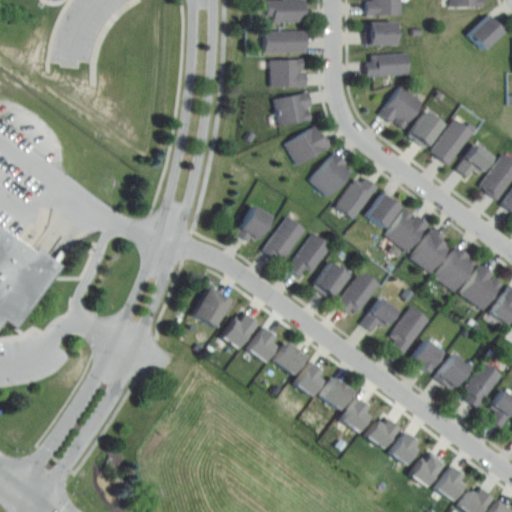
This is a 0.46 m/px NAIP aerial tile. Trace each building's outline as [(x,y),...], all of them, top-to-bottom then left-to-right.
[(303,0),(304,19),(270,20),(270,13),(265,13),(265,0),(303,0)] [(399,0),(399,13),(365,13),(365,0),(399,0)] [(501,26),(479,48),(464,32),(483,13),(484,15),(487,12),(501,26)] [(391,42),(364,42),(364,19),(391,19),(391,42)] [(303,49),(263,50),(263,29),(303,28),(303,49)] [(406,73),(364,74),(364,61),(370,61),(369,54),(405,51),(406,73)] [(299,67),(297,67),(297,69),(303,69),(303,85),(269,85),(268,58),(299,58),(299,67)] [(421,101),(402,126),(396,121),(398,118),(395,115),(390,121),(379,113),(400,85),(421,101)] [(307,117),(276,123),(271,98),(298,93),(298,91),(305,90),(307,105),(301,106),(302,109),(305,109),(307,117)] [(442,123),(425,146),(407,132),(424,109),(442,123)] [(470,129),(446,162),(428,149),(452,116),(470,129)] [(282,142),(311,125),(315,131),(318,130),(326,143),(293,162),(282,142)] [(489,154),(478,170),(473,166),(466,174),(455,165),(472,142),(489,154)] [(343,160),(341,162),(349,169),(326,194),(308,177),(333,150),(343,160)] [(511,159),(511,171),(493,197),(482,188),(484,186),(478,182),(502,151),(511,159)] [(375,183),(351,216),(334,204),(354,176),(359,180),(363,175),(375,183)] [(511,209),(500,201),(511,183),(511,209)] [(398,199),(380,225),(362,213),(378,191),(380,193),(383,188),(398,199)] [(253,206),(268,215),(254,239),(248,236),(247,238),(235,230),(238,224),(240,225),(252,205),(253,206)] [(411,213),(408,216),(411,218),(414,213),(427,222),(423,228),(421,227),(405,249),(384,234),(403,207),(411,213)] [(284,215),(302,228),(281,257),(275,252),(272,257),(260,248),(284,215)] [(12,322),(12,321),(49,271),(57,261),(34,244),(31,247),(0,224),(0,315),(1,314),(12,322)] [(443,235),(439,239),(447,245),(428,271),(408,256),(431,226),(443,235)] [(310,231),(327,244),(307,271),(301,267),(296,274),(285,266),(310,231)] [(466,254),(465,256),(473,262),(452,289),(432,274),(455,245),(466,254)] [(344,274),(329,294),(328,295),(311,284),(326,261),(344,274)] [(489,272),(486,276),(489,279),(491,276),(499,282),(479,308),(457,291),(479,263),(489,272)] [(375,282),(354,311),(348,306),(345,311),(333,303),(357,269),(375,282)] [(511,284),(511,310),(503,322),(488,310),(509,282),(511,284)] [(229,299),(222,312),(218,310),(210,324),(189,312),(204,285),(229,299)] [(392,309),(380,325),(376,322),(370,329),(360,321),(377,297),(393,308),(392,309)] [(426,316),(401,350),(390,342),(394,337),(388,333),(409,304),(426,316)] [(253,318),(231,347),(216,336),(233,314),(236,316),(242,310),(253,318)] [(271,332),(266,338),(271,342),(269,344),(271,346),(259,361),(242,349),(260,325),(271,332)] [(439,350),(425,370),(414,362),(415,360),(409,356),(423,338),(439,350)] [(295,347),(293,349),(302,356),(289,373),(270,359),(285,339),(295,347)] [(465,366),(449,386),(444,382),(443,383),(433,376),(451,351),(466,363),(465,366)] [(319,367),(314,373),(320,377),(308,393),(291,380),(308,358),(319,367)] [(497,373),(473,406),(461,398),(465,393),(460,389),(479,362),(497,373)] [(350,390),(337,408),(317,393),(330,375),(350,390)] [(504,387),(511,393),(511,412),(506,421),(488,409),(504,387)] [(364,403),(363,405),(364,405),(360,410),(364,413),(363,414),(365,416),(352,431),(336,419),(354,396),(364,403)] [(395,424),(377,448),(361,435),(372,419),(374,421),(375,420),(379,423),(385,416),(395,424)] [(412,438),(411,440),(412,441),(409,444),(414,447),(401,464),(386,453),(402,431),(412,438)] [(441,459),(422,486),(406,474),(418,456),(423,459),(429,450),(441,459)] [(460,472),(455,480),(460,484),(448,500),(432,487),(450,464),(460,472)] [(489,492),(474,511),(470,511),(456,502),(467,486),(473,490),(477,484),(489,492)] [(508,506),(507,507),(511,510),(511,511),(483,511),(495,496),(508,506)]
